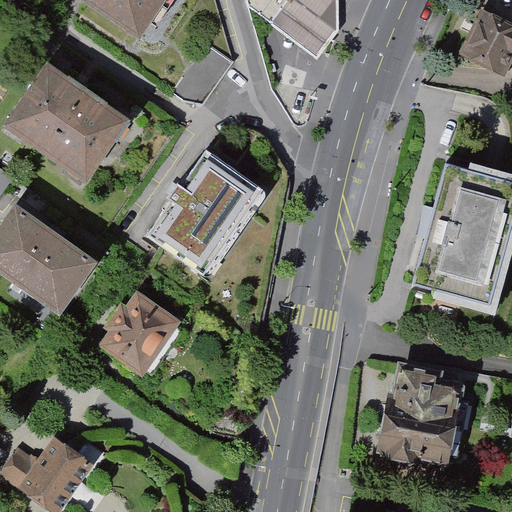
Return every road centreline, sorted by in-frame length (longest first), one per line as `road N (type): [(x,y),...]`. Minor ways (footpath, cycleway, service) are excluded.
road 1 (tertiary): [(343,188),(276,511)]
road 2 (residential): [(343,188),(274,118),(236,0)]
road 3 (tertiary): [(407,0),(370,85),(343,188)]
